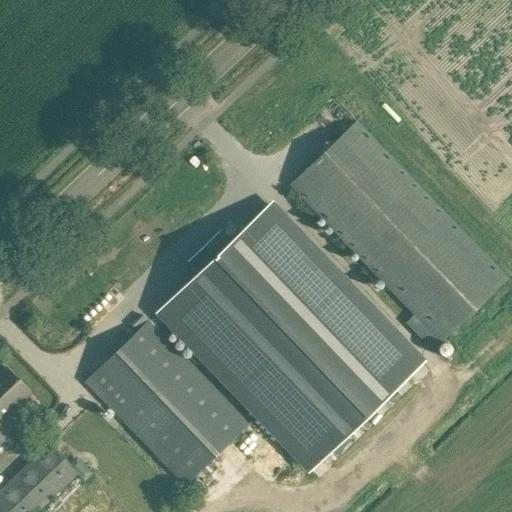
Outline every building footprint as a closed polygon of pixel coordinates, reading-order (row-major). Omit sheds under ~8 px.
[(507,280),(370,136),(356,122),(291,185),(414,314),(406,323),(433,351),(507,280)] [(199,274),(159,312),(311,469),(422,362),(270,205),(230,243),(219,231),(188,262),(199,274)] [(247,425),(161,336),(147,322),(85,381),(185,484),(247,425)] [(0,370),(0,442),(21,422),(10,411),(30,393),(5,366),(0,370)] [(0,490),(0,511),(38,511),(77,475),(48,445),(0,490)]
